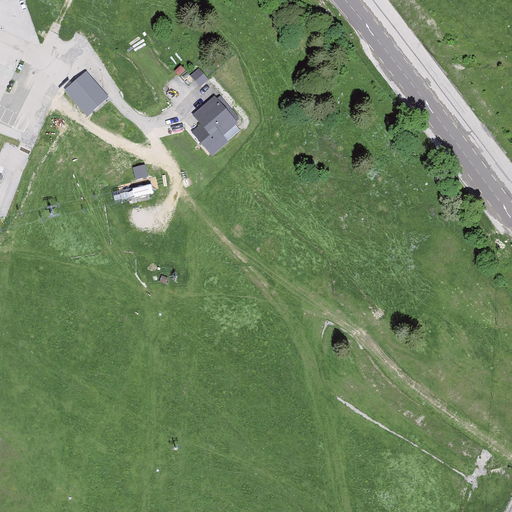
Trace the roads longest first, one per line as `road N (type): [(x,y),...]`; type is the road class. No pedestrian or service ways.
road 1 (primary): [(511,219),(345,0)]
road 2 (track): [(48,96),(172,162)]
